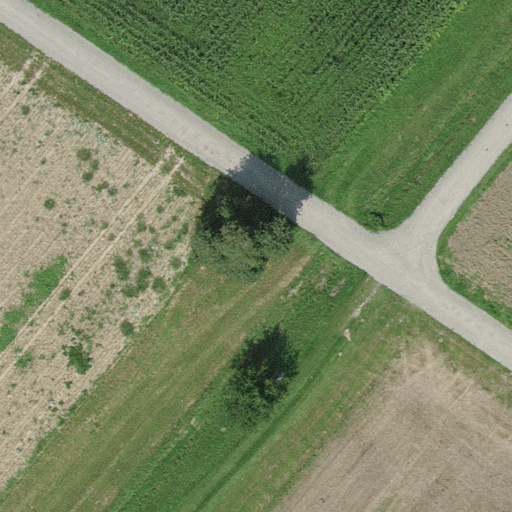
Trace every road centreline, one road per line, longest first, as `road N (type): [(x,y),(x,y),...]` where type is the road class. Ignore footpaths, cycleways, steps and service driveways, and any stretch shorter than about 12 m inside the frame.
road 1 (track): [(511,355),(0,2)]
road 2 (track): [(511,137),(203,511)]
